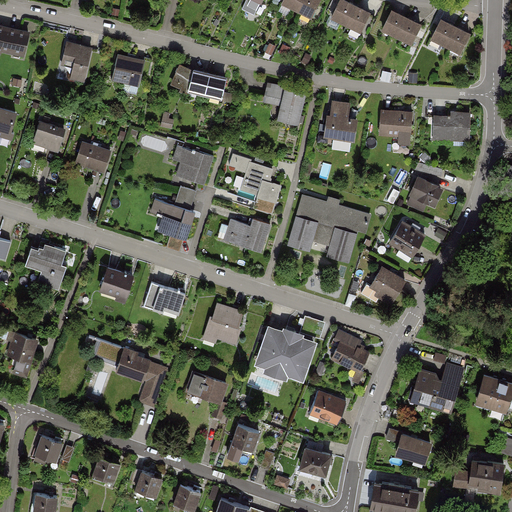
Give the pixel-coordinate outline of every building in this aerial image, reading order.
[(321,0),(287,0),(286,2),(314,15),(321,0)] [(376,12),(351,0),(344,0),(336,18),(366,33),(376,12)] [(426,22),(397,8),(386,29),(416,43),(426,22)] [(474,32),(446,17),(435,38),(463,52),(474,32)] [(31,32),(0,25),(0,52),(25,58),(31,32)] [(93,47),(67,41),(61,65),(73,68),(71,79),(85,82),(93,47)] [(146,60),(119,53),(112,80),(139,86),(146,60)] [(192,76),(179,70),(168,91),(178,96),(218,105),(224,83),(192,76)] [(304,97),(266,88),(261,107),(278,111),(275,125),(296,130),(304,97)] [(348,109),(328,106),(323,143),(352,146),(355,124),(346,123),(348,109)] [(15,111),(0,107),(0,130),(9,133),(15,111)] [(410,117),(380,114),(377,141),(407,144),(410,117)] [(468,117),(445,116),(445,121),(432,121),(431,146),(466,147),(468,117)] [(64,127),(39,119),(32,142),(57,149),(64,127)] [(109,148),(81,139),(74,160),(103,168),(109,148)] [(212,162),(176,151),(171,166),(179,168),(175,181),(203,191),(212,162)] [(273,174),(231,160),(227,173),(245,179),(240,194),(255,199),(254,202),(273,209),(279,192),(268,188),(273,174)] [(511,207),(511,173),(505,172),(497,204),(511,207)] [(442,193),(416,181),(403,210),(421,218),(424,211),(432,215),(442,193)] [(195,197),(179,192),(173,210),(153,204),(148,218),(158,222),(154,235),(185,245),(194,217),(189,216),(195,197)] [(325,207),(301,200),(286,250),(308,256),(311,246),(328,251),(325,261),(346,268),(355,237),(364,239),(370,220),(337,210),(339,205),(326,201),(325,207)] [(269,231),(251,225),(249,232),(228,225),(222,246),(260,258),(269,231)] [(424,240),(399,226),(386,249),(411,263),(424,240)] [(0,234),(2,229),(0,228),(0,254),(6,257),(12,241),(0,237),(0,234)] [(42,248),(32,244),(26,264),(43,269),(39,282),(59,287),(67,263),(62,261),(66,248),(44,241),(42,248)] [(132,272),(105,264),(97,290),(124,298),(132,272)] [(404,286),(380,271),(362,301),(374,308),(376,305),(389,312),(404,286)] [(184,292),(154,282),(146,306),(176,317),(184,292)] [(244,311),(217,302),(205,336),(232,345),(244,311)] [(313,342),(272,327),(259,362),(301,377),(313,342)] [(2,328),(0,334),(0,336),(12,341),(8,355),(17,359),(14,370),(25,374),(36,339),(2,328)] [(368,348),(341,335),(330,359),(357,371),(368,348)] [(120,349),(122,344),(102,337),(99,349),(116,355),(118,348),(120,349)] [(169,364),(123,347),(114,370),(145,381),(139,399),(154,404),(169,364)] [(450,412),(464,371),(444,364),(440,377),(418,370),(409,399),(450,412)] [(228,381),(194,368),(186,390),(216,401),(211,413),(220,416),(225,403),(221,401),(228,381)] [(511,388),(511,386),(484,377),(476,403),(505,412),(511,391),(511,388)] [(347,401),(319,391),(310,415),(338,425),(347,401)] [(259,437),(236,429),(226,454),(250,463),(259,437)] [(430,442),(401,434),(394,456),(424,464),(430,442)] [(65,447),(39,437),(32,457),(58,466),(65,447)] [(511,440),(501,437),(496,450),(511,455),(511,440)] [(330,456),(302,448),(295,471),(323,479),(330,456)] [(457,469),(454,483),(498,490),(503,463),(468,457),(466,471),(457,469)] [(126,468),(102,460),(97,476),(120,484),(126,468)] [(167,482),(141,472),(134,490),(160,500),(167,482)] [(417,511),(420,491),(375,485),(372,506),(413,511),(417,511)] [(197,511),(203,496),(180,487),(173,505),(192,511),(197,511)] [(57,511),(60,497),(34,493),(31,511),(57,511)] [(262,511),(220,498),(215,511),(262,511)]
